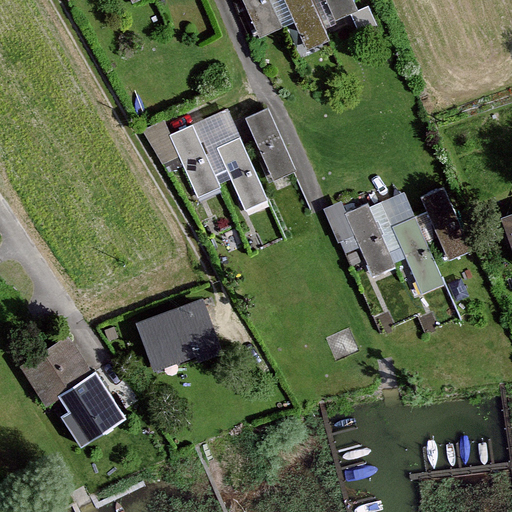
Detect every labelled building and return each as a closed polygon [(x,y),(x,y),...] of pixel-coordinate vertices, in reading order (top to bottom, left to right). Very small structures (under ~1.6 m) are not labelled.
[(132,0),(137,10),(158,0),(132,0)] [(272,0),(242,0),(262,41),(287,29),(272,0)] [(334,42),(314,0),(282,0),(308,54),(334,42)] [(361,0),(327,0),(337,22),(366,10),(361,0)] [(274,112),(247,124),(275,184),(301,172),(274,112)] [(199,199),(224,189),(199,129),(174,139),(199,199)] [(270,201),(242,141),(218,152),(246,212),(270,201)] [(450,191),(424,202),(449,263),(475,252),(450,191)] [(396,269),(369,209),(341,221),(367,281),(396,269)] [(419,296),(445,285),(417,219),(391,230),(406,265),(419,296)] [(206,295),(140,319),(158,368),(224,344),(206,295)] [(68,338),(24,367),(48,403),(59,396),(70,412),(62,417),(81,447),(125,419),(95,373),(92,375),(68,338)]
